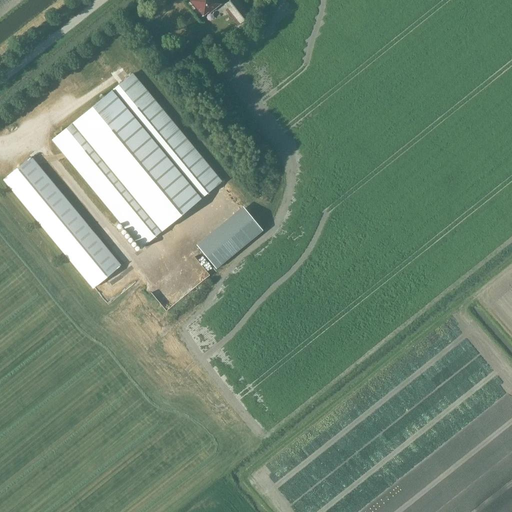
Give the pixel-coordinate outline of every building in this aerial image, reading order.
[(209,13),(221,4),(217,0),(189,0),(190,0),(202,16),(208,12),(209,13)] [(239,4),(230,10),(239,21),(247,14),(239,4)] [(131,75),(52,141),(142,250),(221,185),(131,75)] [(30,157),(4,179),(93,287),(119,265),(30,157)] [(242,207),(198,244),(218,268),(262,232),(242,207)]
